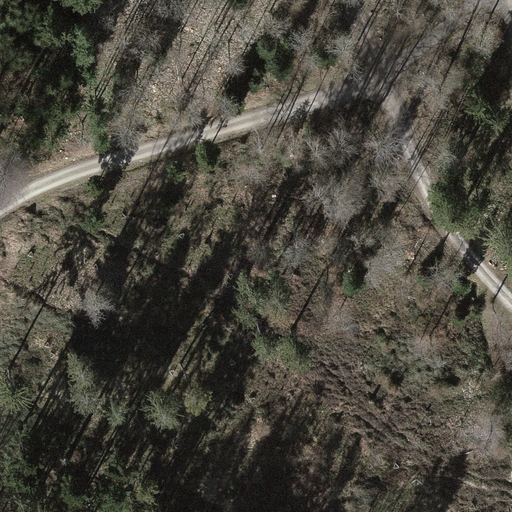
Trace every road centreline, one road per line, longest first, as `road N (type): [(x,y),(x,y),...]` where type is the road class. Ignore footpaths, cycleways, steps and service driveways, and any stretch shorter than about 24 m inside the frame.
road 1 (track): [(0,207),(381,72),(480,0)]
road 2 (track): [(511,310),(440,217),(351,0)]
